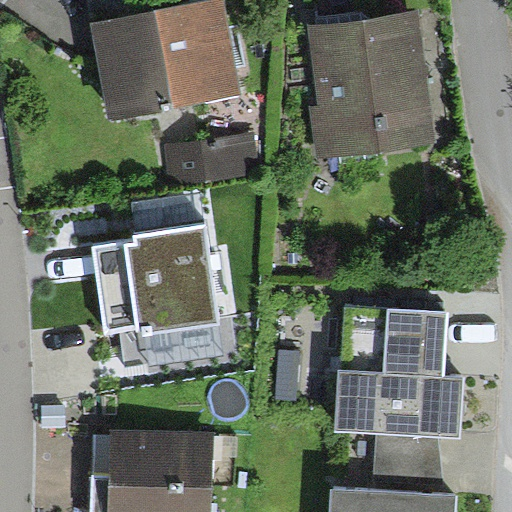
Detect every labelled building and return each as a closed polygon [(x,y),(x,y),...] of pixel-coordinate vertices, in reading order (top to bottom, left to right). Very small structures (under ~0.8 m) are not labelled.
[(106,112),(229,91),(213,0),(205,0),(163,7),(90,20),(106,112)] [(308,154),(426,138),(409,11),(357,18),(305,25),(316,103),(302,105),(308,154)] [(189,171),(258,161),(253,126),(184,136),(189,171)] [(104,332),(220,313),(206,228),(150,238),(89,248),(104,332)] [(448,432),(452,375),(435,374),(439,315),(375,311),(371,370),(333,368),(330,425),(371,427),(432,431),(448,432)] [(448,511),(449,493),(428,491),(432,431),(371,427),(368,486),(328,484),(326,511),(448,511)] [(205,511),(207,431),(110,428),(108,511),(205,511)]
